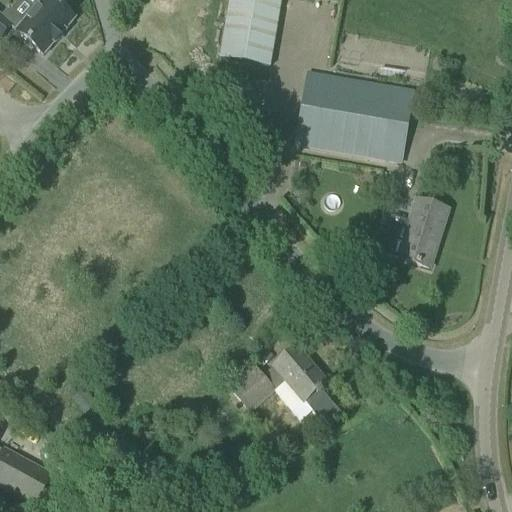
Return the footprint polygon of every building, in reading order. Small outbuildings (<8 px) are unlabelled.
[(50,0),(49,0),(44,0),(24,24),(9,11),(1,20),(0,18),(0,40),(10,29),(15,33),(15,34),(42,58),(53,45),(54,46),(64,34),(63,33),(74,21),(60,9),(62,6),(54,0),(50,0)] [(228,0),(219,60),(269,69),(280,0),(228,0)] [(308,77),(295,148),(399,167),(412,95),(308,77)] [(428,270),(447,213),(416,203),(407,230),(390,225),(380,255),(428,270)] [(342,418),(319,391),(325,386),(295,351),(261,380),(252,369),(227,391),(248,416),(273,395),(299,425),(312,414),(326,431),(342,418)] [(50,478),(3,453),(2,455),(0,453),(0,487),(35,506),(50,478)]
